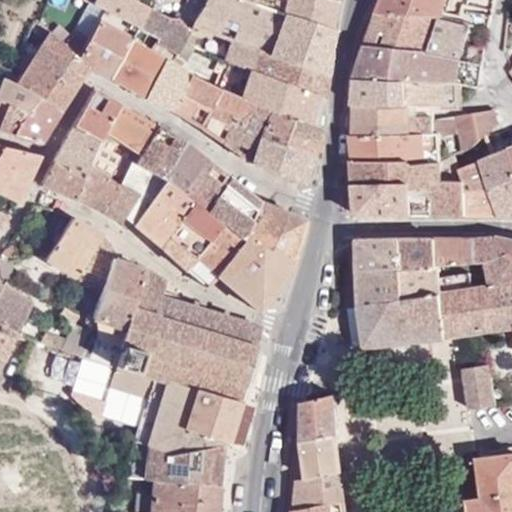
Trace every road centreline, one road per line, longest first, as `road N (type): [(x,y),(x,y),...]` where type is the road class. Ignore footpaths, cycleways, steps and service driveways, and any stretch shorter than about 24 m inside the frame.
road 1 (residential): [(331,205),(236,170),(148,107),(89,79),(48,151)]
road 2 (residential): [(303,327),(195,293),(131,235),(29,187)]
road 3 (primary): [(331,205),(339,106),(361,0)]
road 4 (primary): [(261,511),(284,383),(303,327)]
road 5 (tertiary): [(327,227),(511,228)]
